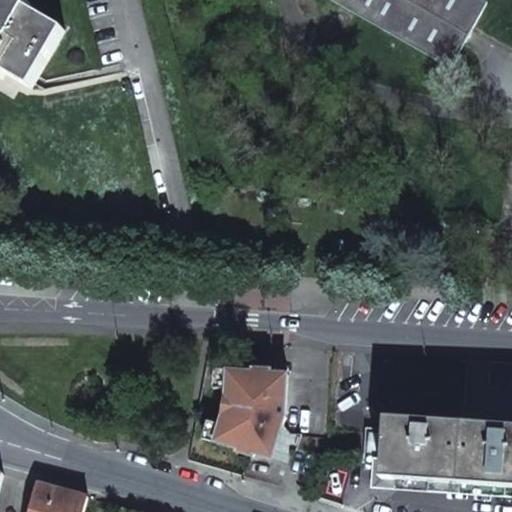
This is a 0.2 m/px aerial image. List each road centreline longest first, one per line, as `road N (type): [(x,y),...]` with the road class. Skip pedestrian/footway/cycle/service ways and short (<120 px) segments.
road 1 (secondary): [(511,339),(0,308)]
road 2 (secondary): [(21,449),(231,511)]
